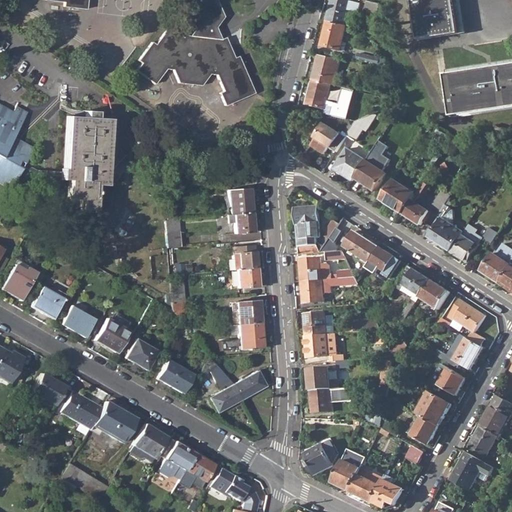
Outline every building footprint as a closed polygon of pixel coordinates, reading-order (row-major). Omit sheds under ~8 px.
[(39,0),(40,1),(62,3),(62,6),(83,9),(84,0),(39,0)] [(180,0),(193,31),(187,39),(183,35),(181,38),(167,27),(153,45),(150,43),(137,60),(136,61),(140,64),(134,71),(153,85),(162,72),(169,72),(176,85),(199,87),(207,76),(208,74),(215,74),(216,78),(221,90),(217,92),(222,105),(252,93),(249,85),(237,56),(233,58),(224,37),(218,39),(213,28),(221,17),(214,0),(180,0)] [(331,0),(327,22),(345,26),(349,10),(359,12),(360,5),(339,0),(331,0)] [(410,0),(417,40),(458,34),(452,0),(410,0)] [(452,0),(458,34),(465,32),(459,0),(452,0)] [(382,5),(369,1),(367,9),(380,12),(382,5)] [(321,46),(341,51),(347,27),(345,26),(327,22),(321,46)] [(358,60),(389,67),(386,60),(359,53),(358,60)] [(331,85),(335,85),(340,62),(318,56),(312,80),(331,85)] [(511,65),(446,75),(453,118),(511,108),(511,65)] [(325,109),(325,108),(328,98),(331,85),(312,80),(306,104),(325,109)] [(333,99),(328,98),(325,108),(331,110),(333,99)] [(350,120),(356,122),(378,112),(376,105),(359,112),(351,116),(350,120)] [(0,185),(7,189),(30,148),(11,137),(25,113),(13,106),(9,112),(0,106),(0,185)] [(78,208),(92,209),(94,185),(104,185),(109,119),(96,118),(96,111),(85,110),(84,117),(66,116),(63,158),(62,168),(59,168),(58,178),(67,179),(65,198),(79,199),(78,208)] [(365,128),(356,122),(347,136),(356,142),(365,128)] [(329,148),(331,149),(340,135),(325,125),(315,139),(316,139),(329,148)] [(443,139),(451,143),(454,139),(446,134),(443,139)] [(345,139),(340,135),(331,149),(336,152),(345,139)] [(329,148),(316,139),(312,144),(325,153),(329,148)] [(380,140),(369,160),(387,169),(392,158),(386,155),(391,145),(380,140)] [(342,175),(353,181),(355,179),(367,160),(348,149),(336,166),(344,171),(342,175)] [(355,179),(375,192),(387,175),(367,160),(355,179)] [(383,201),(403,214),(413,200),(416,195),(395,181),(383,201)] [(423,198),(433,187),(427,182),(418,193),(423,198)] [(226,190),(227,214),(228,214),(233,214),(250,213),(248,188),(226,190)] [(403,214),(421,226),(430,211),(413,200),(403,214)] [(430,238),(451,251),(461,235),(463,232),(450,224),(454,217),(452,210),(445,205),(438,216),(443,219),(430,238)] [(300,247),(318,246),(317,238),(321,238),(318,207),(297,209),(300,247)] [(250,213),(233,214),(233,223),(234,233),(251,233),(250,213)] [(180,246),(178,218),(164,219),(166,248),(180,246)] [(327,233),(329,234),(333,236),(340,225),(334,221),(327,233)] [(354,253),(370,264),(371,262),(380,248),(355,232),(345,247),(350,251),(348,254),(352,256),(354,253)] [(478,246),(461,235),(451,251),(467,262),(478,246)] [(324,247),(318,246),(321,253),(330,240),(326,238),(324,242),(324,247)] [(327,253),(338,252),(338,247),(334,241),(330,239),(330,240),(321,253),(327,253)] [(237,253),(239,269),(254,268),(253,246),(232,247),(233,253),(237,253)] [(300,247),(300,255),(321,253),(318,246),(300,247)] [(384,275),(390,279),(401,262),(380,248),(371,262),(386,272),(384,275)] [(338,252),(327,253),(328,262),(346,260),(342,252),(338,252)] [(501,285),(511,267),(511,266),(508,264),(493,254),(482,272),(501,285)] [(302,282),(333,280),(332,275),(330,276),(329,266),(327,265),(321,265),(321,259),(301,261),(302,282)] [(0,285),(0,289),(18,300),(34,272),(24,267),(23,270),(13,264),(0,285)] [(398,319),(403,322),(420,298),(430,281),(410,267),(396,288),(412,298),(398,319)] [(511,267),(501,285),(511,291),(511,267)] [(235,269),(237,288),(256,287),(254,268),(239,269),(235,269)] [(339,272),(339,279),(355,278),(352,271),(339,272)] [(302,282),(304,304),(324,302),(324,294),(331,294),(331,287),(358,284),(355,278),(339,279),(333,280),(302,282)] [(430,281),(420,298),(438,310),(449,293),(430,281)] [(29,306),(50,318),(62,299),(40,287),(29,306)] [(460,300),(453,310),(458,314),(454,320),(472,332),(468,340),(480,347),(484,339),(475,334),(485,317),(460,300)] [(235,302),(236,324),(259,322),(257,301),(235,302)] [(59,324),(82,337),(93,319),(69,305),(59,324)] [(449,317),(454,320),(458,314),(453,310),(449,317)] [(305,316),(307,337),(327,336),(325,318),(325,314),(305,316)] [(334,335),(333,317),(325,318),(327,336),(334,335)] [(93,340),(114,352),(127,331),(105,318),(93,340)] [(439,324),(447,328),(450,324),(442,319),(439,324)] [(353,322),(354,334),(357,334),(373,333),(381,332),(376,321),(353,322)] [(236,324),(238,349),(261,347),(259,322),(236,324)] [(376,345),(387,344),(381,332),(373,333),(374,340),(376,339),(376,345)] [(307,337),(308,359),(330,358),(331,363),(337,363),(343,362),(343,357),(337,357),(335,335),(334,335),(327,336),(307,337)] [(123,357),(145,370),(155,351),(134,338),(123,357)] [(471,371),(484,349),(484,348),(480,347),(468,340),(466,339),(457,356),(451,352),(448,357),(440,352),(437,357),(458,369),(461,365),(471,371)] [(391,352),(394,359),(408,348),(403,342),(391,352)] [(0,378),(10,385),(24,359),(3,347),(0,352),(0,378)] [(155,378),(180,393),(191,373),(166,359),(155,378)] [(383,362),(380,387),(389,386),(393,367),(394,363),(383,362)] [(207,397),(216,412),(240,399),(232,384),(215,366),(208,370),(219,391),(207,397)] [(338,368),(330,369),(331,390),(340,390),(338,370),(338,368)] [(311,391),(331,390),(330,369),(309,370),(311,391)] [(439,387),(456,396),(466,379),(449,370),(439,387)] [(232,384),(240,399),(264,386),(256,371),(232,384)] [(31,394),(54,408),(65,388),(42,375),(31,394)] [(365,423),(381,429),(382,420),(386,399),(389,386),(380,387),(375,411),(368,409),(365,423)] [(91,426),(101,409),(71,392),(65,388),(54,408),(53,409),(59,413),(88,430),(91,426)] [(311,391),(313,414),(333,412),(331,390),(311,391)] [(417,415),(439,427),(451,405),(430,393),(417,415)] [(498,437),(499,437),(511,414),(511,406),(497,397),(480,427),(498,437)] [(91,426),(122,445),(136,420),(105,402),(101,409),(91,426)] [(420,421),(417,427),(412,436),(429,446),(439,427),(417,415),(415,418),(420,421)] [(381,429),(398,438),(402,431),(382,420),(381,429)] [(406,433),(412,436),(417,427),(411,424),(406,433)] [(147,455),(154,460),(167,438),(146,425),(129,453),(141,460),(144,459),(147,455)] [(486,458),(498,437),(480,427),(469,448),(486,458)] [(332,463),(338,454),(331,440),(305,454),(304,456),(314,474),(317,475),(334,465),(332,463)] [(0,449),(5,453),(9,447),(0,441),(0,449)] [(161,458),(185,472),(195,454),(172,441),(161,458)] [(406,457),(419,464),(425,453),(413,446),(406,457)] [(450,481),(469,492),(481,472),(489,477),(494,469),(466,453),(450,481)] [(195,454),(185,472),(203,482),(204,483),(214,465),(195,454)] [(151,464),(154,460),(147,455),(144,459),(151,464)] [(332,483),(350,492),(358,475),(361,469),(342,460),(332,483)] [(69,463),(61,477),(100,499),(108,484),(69,463)] [(238,501),(239,500),(245,488),(246,486),(240,482),(241,480),(219,467),(208,486),(222,494),(223,492),(238,501)] [(350,492),(372,503),(381,485),(384,479),(361,468),(361,469),(358,475),(350,492)] [(199,489),(203,482),(185,472),(181,479),(199,489)] [(372,503),(385,509),(396,505),(403,490),(391,484),(393,479),(386,475),(384,479),(381,485),(372,503)] [(245,488),(239,500),(242,502),(240,511),(245,511),(254,511),(258,500),(253,493),(245,488)] [(186,511),(185,511),(192,511),(195,509),(197,504),(192,501),(186,511)]
